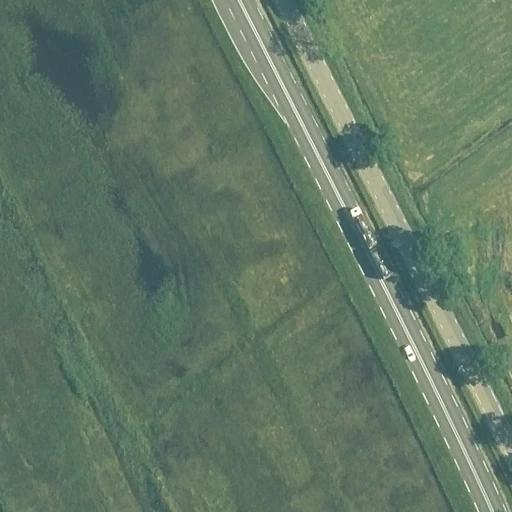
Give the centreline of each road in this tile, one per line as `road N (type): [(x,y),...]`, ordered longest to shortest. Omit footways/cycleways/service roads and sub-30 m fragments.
road 1 (primary): [(486,511),(234,0)]
road 2 (unclassified): [(511,459),(280,0)]
